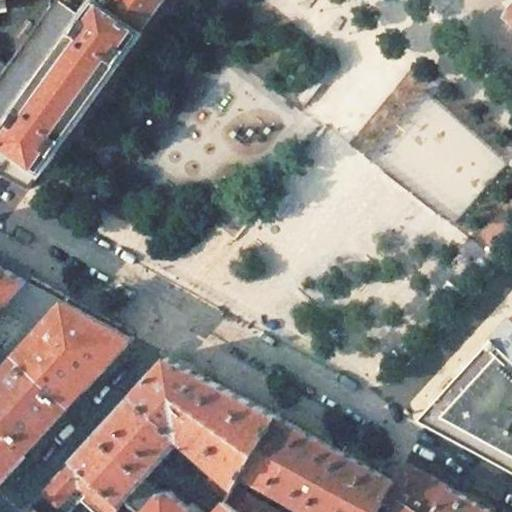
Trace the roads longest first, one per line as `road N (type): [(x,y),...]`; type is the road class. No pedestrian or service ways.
road 1 (residential): [(190,305),(11,511)]
road 2 (residential): [(385,411),(190,305)]
road 3 (residential): [(190,305),(0,204)]
road 4 (residential): [(385,411),(511,274)]
road 5 (residential): [(511,481),(385,411)]
